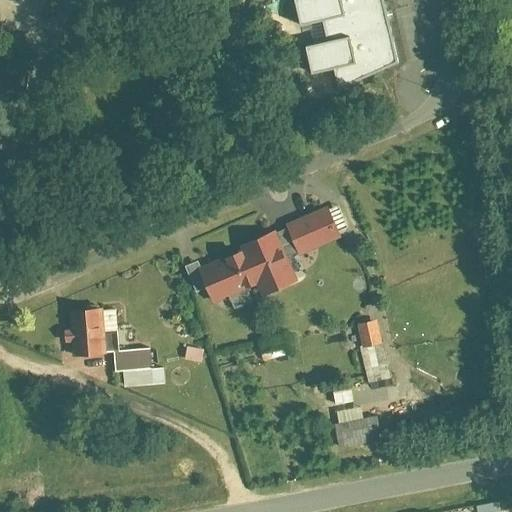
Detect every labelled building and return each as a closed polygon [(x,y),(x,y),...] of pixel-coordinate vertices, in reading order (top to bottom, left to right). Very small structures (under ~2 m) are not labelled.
[(303,0),(304,2),(283,6),(288,34),(311,31),(316,50),(291,55),(297,87),(321,82),(326,105),(402,73),(384,0),(303,0)] [(323,211),(287,226),(299,255),(335,240),(323,211)] [(270,241),(198,271),(217,318),(290,289),(270,241)] [(103,314),(66,310),(60,359),(97,363),(103,314)] [(379,319),(356,322),(366,382),(388,378),(379,319)] [(336,445),(379,440),(376,416),(360,418),(359,408),(333,411),(336,445)]
